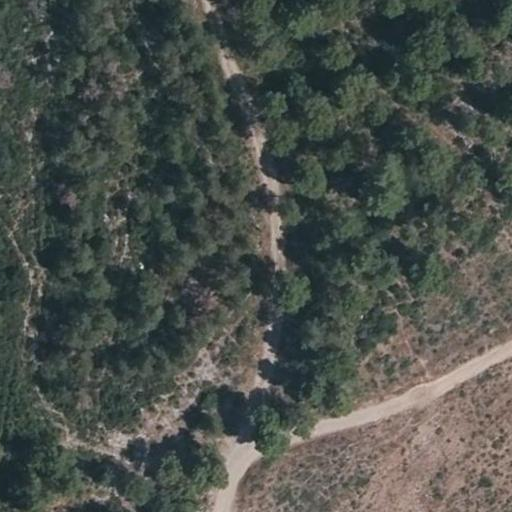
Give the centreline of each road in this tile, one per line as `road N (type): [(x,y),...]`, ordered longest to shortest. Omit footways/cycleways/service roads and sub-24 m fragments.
road 1 (track): [(213,0),(272,184),(279,242),(277,323),(246,448)]
road 2 (track): [(246,448),(393,417),(511,350)]
